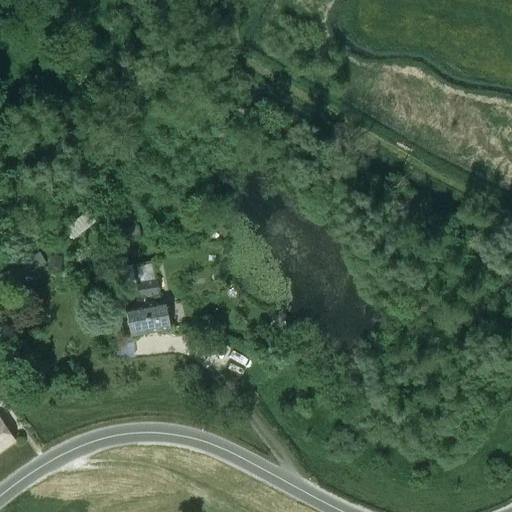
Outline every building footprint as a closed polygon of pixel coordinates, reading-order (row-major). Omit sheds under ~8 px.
[(73,223),(65,228),(70,235),(78,229),(82,233),(99,220),(89,208),(72,221),(73,223)] [(121,241),(140,237),(138,225),(119,228),(121,241)] [(39,252),(0,274),(0,292),(10,288),(10,289),(25,281),(22,276),(33,271),(46,263),(39,252)] [(51,254),(50,269),(57,270),(61,266),(62,254),(51,254)] [(140,298),(160,295),(157,281),(138,284),(140,298)] [(165,302),(127,309),(133,339),(170,332),(165,302)] [(0,452),(16,441),(0,418),(0,452)]
